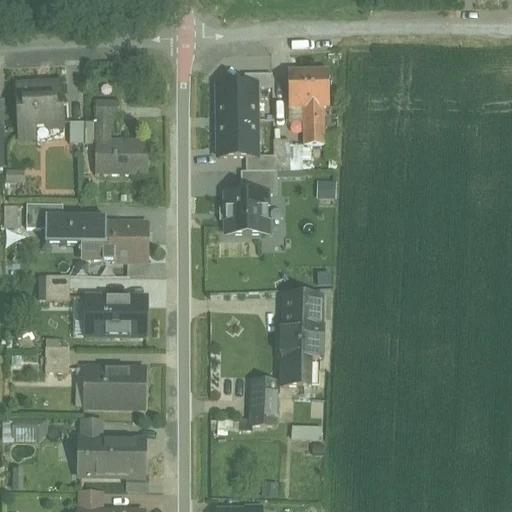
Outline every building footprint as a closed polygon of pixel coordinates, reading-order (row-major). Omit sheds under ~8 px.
[(330,74),(289,74),(290,110),(325,110),(331,110),(330,74)] [(214,161),(259,160),(258,84),(213,85),(214,161)] [(62,87),(17,89),(19,129),(64,127),(62,87)] [(120,105),(97,105),(96,179),(150,179),(151,144),(113,144),(113,120),(120,120),(120,105)] [(325,110),(305,110),(305,149),(326,148),(325,110)] [(84,126),(70,126),(70,148),(84,148),(84,126)] [(290,143),(274,143),(274,174),(290,174),(290,143)] [(222,240),(268,238),(267,194),(221,195),(222,240)] [(7,209),(8,230),(21,229),(20,208),(7,209)] [(106,209),(84,208),(84,229),(106,229),(106,209)] [(82,221),(59,221),(58,237),(95,237),(94,264),(147,265),(148,230),(106,229),(84,229),(82,229),(82,221)] [(70,280),(45,280),(45,305),(70,305),(70,280)] [(320,300),(287,299),(286,327),(283,327),(282,362),(284,362),(283,390),(304,391),(304,362),(321,363),(322,329),(319,328),(320,300)] [(147,301),(86,300),(86,322),(92,322),(91,339),(85,338),(85,342),(131,342),(131,339),(144,339),(144,342),(147,342),(147,301)] [(69,351),(45,351),(45,378),(69,378),(69,351)] [(146,373),(84,373),(84,394),(91,394),(91,410),(84,410),(84,412),(129,412),(129,409),(143,409),(143,412),(146,412),(146,373)] [(276,386),(254,386),(253,425),(253,429),(275,430),(276,386)] [(103,424),(82,424),(82,445),(79,445),(79,454),(91,454),(91,481),(144,481),(144,446),(103,446),(103,424)] [(253,425),(240,424),(239,434),(252,434),(253,429),(253,425)] [(326,442),(326,430),(297,430),(297,442),(326,442)] [(102,511),(103,497),(81,497),(80,511),(102,511)]
